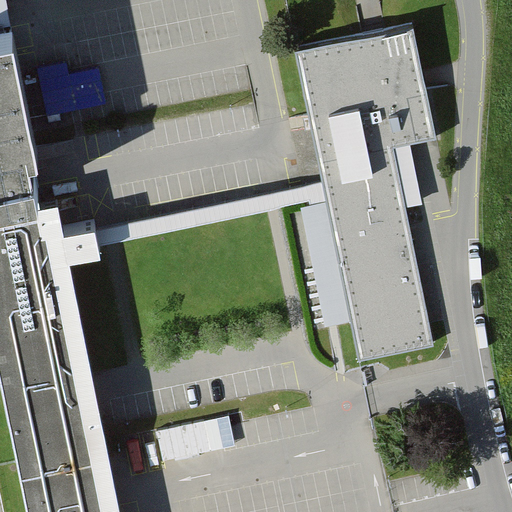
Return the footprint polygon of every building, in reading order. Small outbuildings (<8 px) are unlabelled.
[(0,151),(30,146),(36,145),(34,130),(14,15),(0,17),(0,151)] [(436,134),(412,18),(384,24),(359,29),(295,43),(309,112),(322,177),(327,197),(332,226),(351,316),(352,322),(359,358),(434,341),(405,203),(398,169),(393,143),(410,140),(436,134)] [(422,199),(410,140),(393,143),(398,169),(405,203),(417,200),(422,199)] [(102,511),(35,195),(40,194),(30,146),(0,151),(0,362),(20,459),(30,511),(102,511)] [(327,197),(322,177),(96,224),(99,238),(308,196),(309,200),(327,197)] [(122,511),(69,250),(100,244),(99,238),(96,224),(94,214),(64,220),(57,190),(40,194),(35,195),(102,511),(122,511)] [(332,226),(327,197),(309,200),(300,202),(302,209),(325,322),(351,316),(332,226)] [(234,445),(228,416),(156,432),(162,461),(234,445)]
